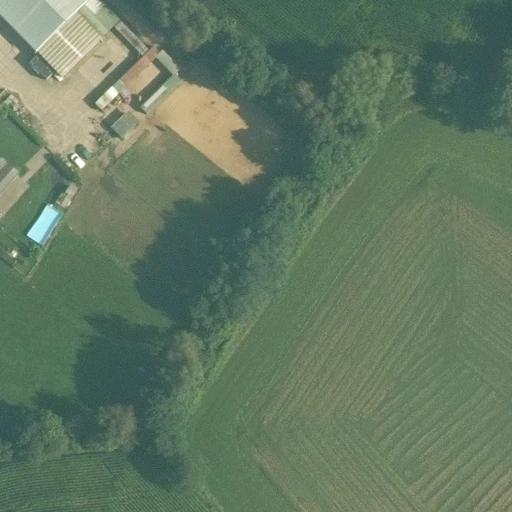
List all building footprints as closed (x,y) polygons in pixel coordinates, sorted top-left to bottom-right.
[(91,0),(0,0),(0,17),(36,55),(91,0)] [(147,53),(119,24),(113,30),(141,59),(130,69),(137,76),(153,60),(146,54),(147,53)] [(165,50),(158,55),(171,76),(179,71),(165,50)] [(139,110),(146,116),(180,83),(174,76),(139,110)] [(0,159),(0,196),(19,176),(0,159)]
